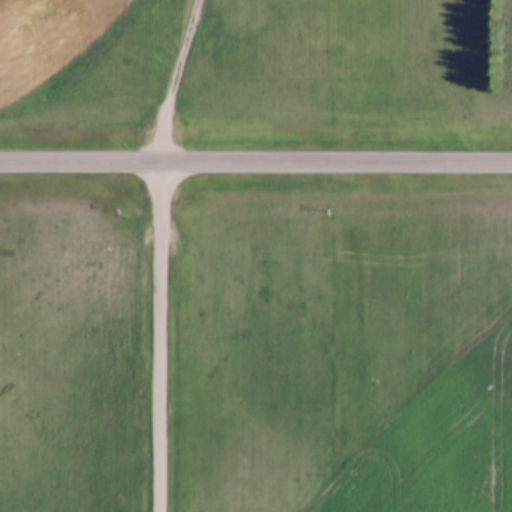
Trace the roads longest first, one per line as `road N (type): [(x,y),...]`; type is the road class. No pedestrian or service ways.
road 1 (tertiary): [(0,159),(511,161)]
road 2 (track): [(158,160),(158,511)]
